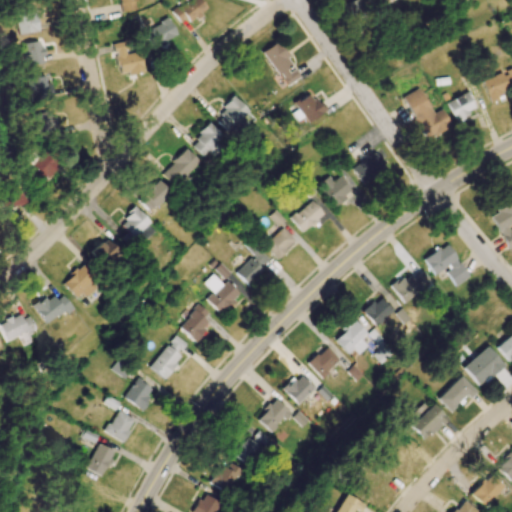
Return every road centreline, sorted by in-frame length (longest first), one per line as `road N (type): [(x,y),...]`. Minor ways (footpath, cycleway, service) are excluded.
road 1 (secondary): [(511,149),(416,205),(263,338),(192,423),(138,511)]
road 2 (residential): [(287,0),(188,84),(51,237),(0,276)]
road 3 (residential): [(511,286),(414,164),(303,0)]
road 4 (residential): [(109,172),(77,0)]
road 5 (residential): [(402,511),(511,399)]
